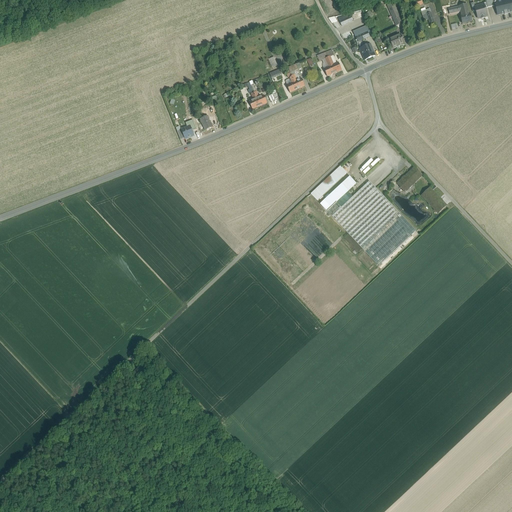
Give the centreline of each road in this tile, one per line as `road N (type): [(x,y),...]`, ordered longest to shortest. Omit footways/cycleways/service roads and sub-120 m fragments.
road 1 (unclassified): [(379,123),(0,483)]
road 2 (unclassified): [(0,218),(365,71)]
road 3 (track): [(143,349),(209,406),(298,511)]
road 4 (unclassified): [(379,123),(511,263)]
road 5 (unclassified): [(365,71),(511,24)]
